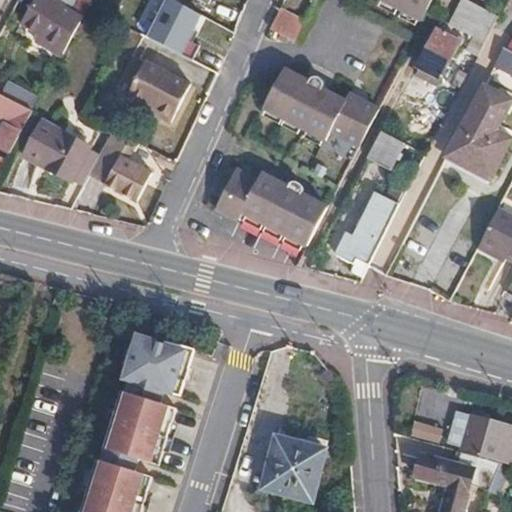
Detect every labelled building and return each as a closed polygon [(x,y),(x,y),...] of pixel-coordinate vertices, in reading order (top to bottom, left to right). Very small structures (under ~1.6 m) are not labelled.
[(79,0),(73,12),(50,0),(36,0),(22,25),(39,35),(35,44),(61,59),(92,0),(79,0)] [(201,14),(172,0),(164,0),(147,37),(182,54),(201,14)] [(431,13),(437,0),(387,0),(422,18),(427,11),(431,13)] [(473,34),(486,8),(470,0),(461,0),(449,23),(473,34)] [(305,21),(278,8),(270,27),(295,39),(305,21)] [(484,40),(498,14),(486,8),(473,34),(484,40)] [(458,42),(433,29),(424,47),(427,48),(419,65),(439,76),(458,42)] [(494,65),(495,65),(511,74),(511,51),(509,50),(503,47),(494,65)] [(190,86),(145,63),(127,98),(154,112),(152,116),(170,124),(190,86)] [(362,144),(381,108),(352,93),(348,100),(320,86),(321,82),(320,79),(318,78),(315,78),(310,81),(285,68),(265,108),(327,139),(333,130),(362,144)] [(511,99),(485,85),(447,156),(491,178),(511,136),(511,99)] [(0,95),(0,120),(1,121),(2,130),(0,134),(0,154),(8,158),(32,113),(0,95)] [(89,148),(42,123),(23,157),(71,183),(89,148)] [(380,131),(366,158),(389,169),(403,143),(380,131)] [(13,184),(25,189),(33,166),(21,162),(13,184)] [(130,173),(114,165),(103,184),(136,201),(151,173),(134,164),(130,173)] [(243,214),(307,246),(327,210),(299,196),(299,192),(297,190),(295,188),(292,189),(290,190),(288,192),(260,177),(257,183),(234,172),(215,210),(238,221),(243,214)] [(369,266),(400,204),(379,193),(356,237),(349,234),(337,256),(355,265),(358,260),(369,266)] [(511,216),(499,210),(480,247),(511,263),(511,216)] [(352,271),(364,276),(369,266),(358,260),(355,265),(352,271)] [(190,355),(134,339),(119,390),(175,407),(190,355)] [(166,411),(121,397),(103,457),(147,471),(166,411)] [(471,417),(461,451),(475,455),(497,461),(507,426),(471,417)] [(441,443),(445,428),(416,420),(412,435),(441,443)] [(312,500),(325,449),(278,438),(265,489),(312,500)] [(460,511),(475,455),(461,451),(458,463),(418,453),(414,476),(448,485),(440,511),(460,511)] [(133,511),(141,482),(96,469),(84,511),(133,511)]
